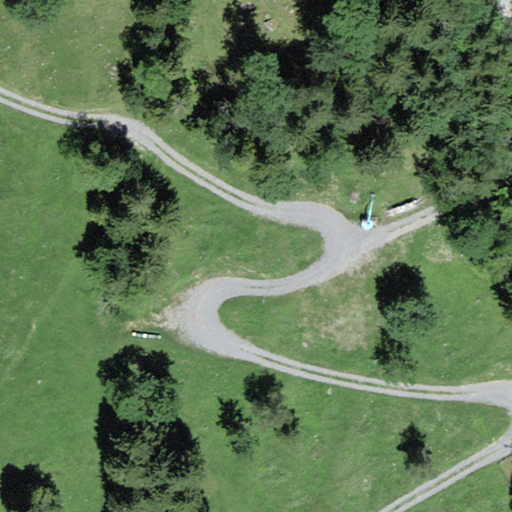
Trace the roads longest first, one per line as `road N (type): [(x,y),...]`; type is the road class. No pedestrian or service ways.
road 1 (track): [(511,394),(418,391),(314,373),(217,340),(205,326),(215,292),(280,286),(332,268),(342,250),(337,231),(319,217),(245,202),(120,125),(62,117),(0,93)]
road 2 (track): [(393,511),(511,441)]
